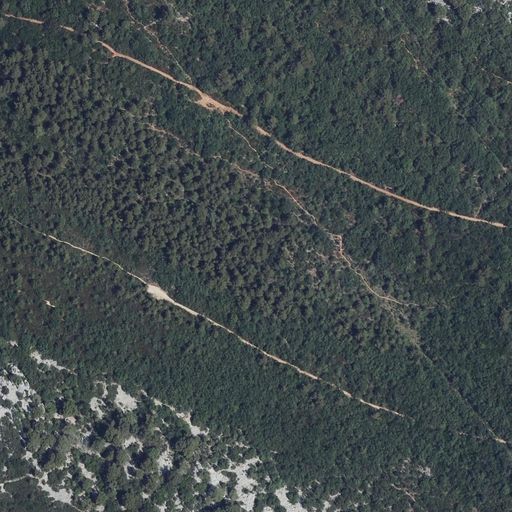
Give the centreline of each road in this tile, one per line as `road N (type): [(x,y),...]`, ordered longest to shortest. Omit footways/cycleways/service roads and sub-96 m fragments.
road 1 (track): [(511,441),(443,430),(373,406),(117,265),(0,214)]
road 2 (track): [(0,13),(91,36),(234,111),(285,148),(389,193),(511,223)]
